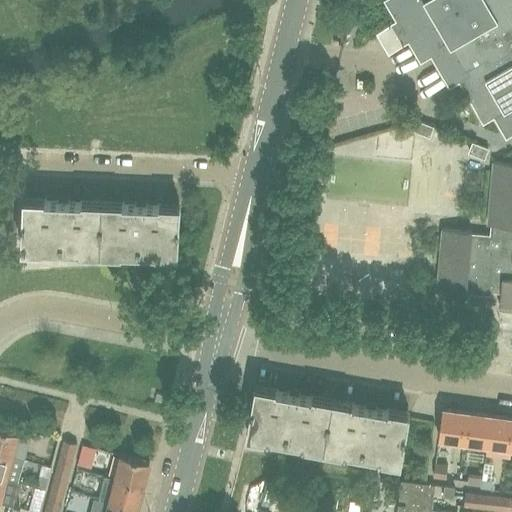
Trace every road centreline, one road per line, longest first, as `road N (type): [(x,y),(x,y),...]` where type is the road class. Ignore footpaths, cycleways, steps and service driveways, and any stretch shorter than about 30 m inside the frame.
road 1 (residential): [(511,391),(214,340)]
road 2 (residential): [(255,170),(23,161)]
road 3 (residential): [(0,319),(39,309),(214,340)]
road 4 (tertiary): [(172,511),(214,340)]
road 5 (tertiary): [(255,170),(296,0)]
road 6 (tertiary): [(214,340),(255,170)]
